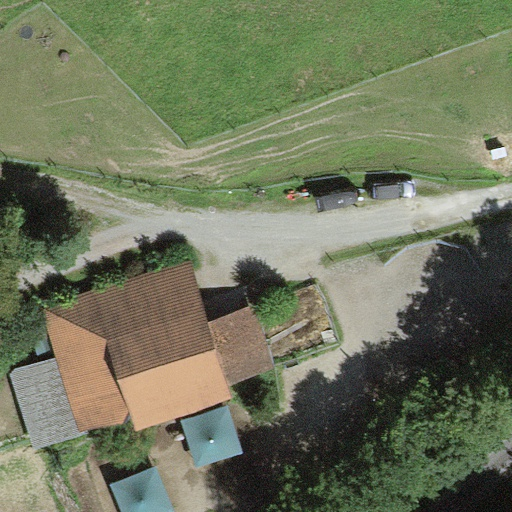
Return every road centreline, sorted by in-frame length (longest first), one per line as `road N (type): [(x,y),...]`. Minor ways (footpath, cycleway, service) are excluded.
road 1 (track): [(511,194),(399,226),(148,226),(0,281)]
road 2 (track): [(148,226),(0,195)]
